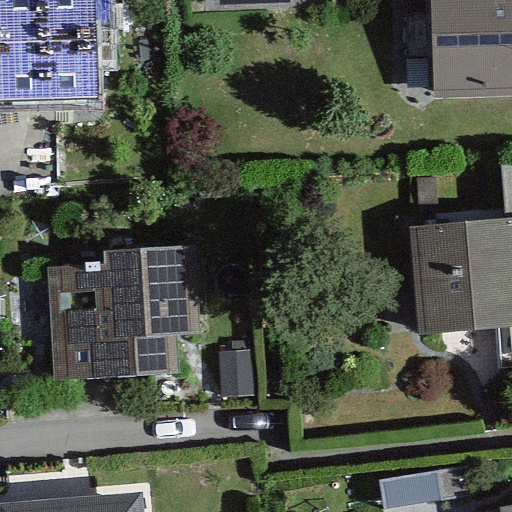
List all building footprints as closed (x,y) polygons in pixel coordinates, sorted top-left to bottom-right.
[(109,0),(0,0),(0,107),(98,105),(97,62),(111,62),(109,0)] [(511,0),(432,0),(433,23),(412,24),(414,68),(434,67),(436,101),(511,96),(511,0)] [(511,157),(503,158),(503,207),(511,206),(511,157)] [(511,222),(407,231),(417,341),(511,333),(511,222)] [(110,270),(50,273),(56,387),(183,381),(181,342),(200,341),(195,250),(110,254),(110,270)] [(218,353),(222,399),(255,396),(252,350),(218,353)] [(149,511),(148,496),(0,506),(0,511),(149,511)]
